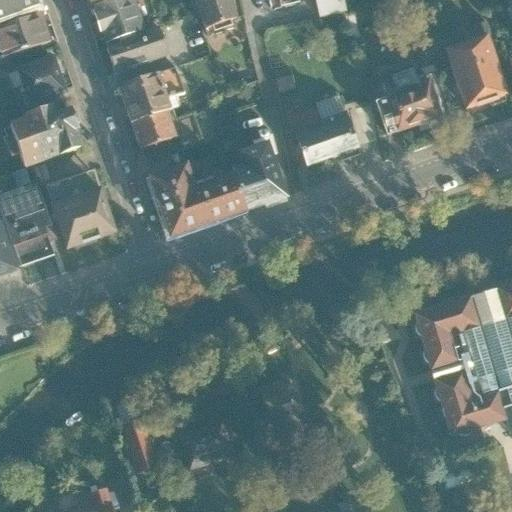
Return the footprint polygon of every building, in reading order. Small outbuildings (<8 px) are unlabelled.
[(0,0),(0,22),(38,9),(34,0),(0,0)] [(132,0),(113,0),(94,7),(97,15),(95,16),(100,32),(103,31),(107,43),(143,30),(132,0)] [(238,22),(230,0),(191,0),(203,34),(238,22)] [(346,15),(342,0),(314,0),(319,21),(346,15)] [(39,15),(0,28),(0,50),(2,58),(0,58),(0,60),(48,44),(39,15)] [(155,29),(106,45),(115,74),(168,57),(159,28),(155,29)] [(510,105),(488,44),(444,58),(465,121),(510,105)] [(24,86),(19,88),(26,107),(64,94),(63,91),(66,90),(62,78),(59,79),(53,60),(19,71),(24,86)] [(175,69),(119,88),(131,123),(171,110),(178,108),(174,96),(184,93),(175,69)] [(323,103),(317,72),(273,80),(280,111),(323,103)] [(371,105),(386,146),(442,127),(428,86),(371,105)] [(171,110),(131,123),(140,149),(178,136),(181,147),(200,140),(191,115),(175,120),(171,110)] [(13,139),(6,142),(11,157),(19,154),(24,168),(80,148),(74,130),(77,125),(74,118),(70,116),(69,113),(53,118),(51,111),(25,119),(26,121),(9,127),(13,139)] [(322,131),(295,141),(306,172),(359,154),(345,115),(320,124),(322,131)] [(229,180),(244,221),(284,206),(264,149),(234,159),(240,176),(229,180)] [(193,193),(186,172),(146,186),(169,248),(208,234),(193,193)] [(81,175),(45,190),(65,251),(73,248),(73,250),(94,242),(93,240),(113,232),(97,189),(88,193),(81,175)] [(244,221),(229,180),(193,193),(208,234),(244,221)] [(37,193),(0,205),(0,211),(21,268),(40,261),(41,262),(43,262),(44,261),(45,261),(46,261),(47,261),(48,260),(49,259),(50,259),(50,258),(51,257),(51,256),(51,255),(52,254),(52,253),(52,252),(51,251),(44,229),(49,227),(37,193)] [(0,276),(16,271),(0,226),(0,276)] [(511,283),(415,313),(453,436),(511,417),(511,283)] [(145,417),(123,425),(141,475),(163,467),(145,417)] [(225,418),(181,431),(192,470),(236,457),(225,418)] [(494,511),(511,511),(511,480),(511,477),(503,445),(491,448),(499,483),(487,487),(494,511)] [(73,511),(117,511),(112,492),(98,495),(95,487),(69,494),(73,511)]
